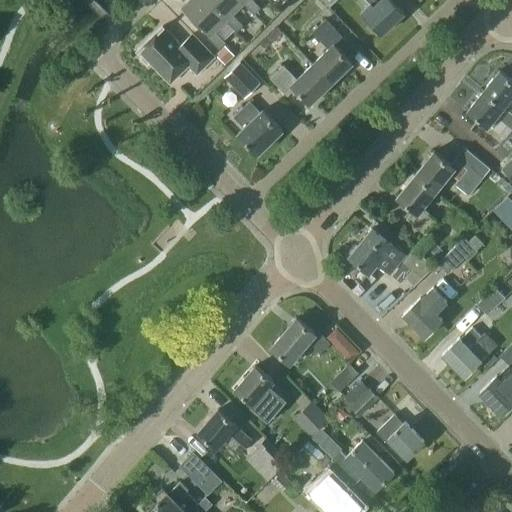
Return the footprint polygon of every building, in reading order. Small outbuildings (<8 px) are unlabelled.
[(227,21),(206,0),(190,0),(181,9),(210,38),(208,40),(218,51),(225,44),(215,33),(226,22),(227,21)] [(245,4),(240,0),(206,0),(227,21),(226,22),(237,33),(243,27),(233,16),(244,5),(245,4)] [(240,0),(245,4),(244,5),(254,15),(260,9),(251,0),(240,0)] [(382,34),(395,22),(396,24),(403,18),(402,16),(404,14),(390,0),(365,0),(371,6),(363,14),(382,34)] [(329,51),(314,66),(331,84),(352,64),(339,51),(347,43),(326,22),(313,35),(329,51)] [(162,28),(137,52),(143,57),(139,60),(146,67),(149,64),(170,85),(188,67),(196,76),(214,59),(191,36),(180,47),(162,28)] [(278,28),(269,36),(274,42),(283,33),(278,28)] [(226,45),(216,55),(226,64),(235,55),(226,45)] [(241,62),(225,77),(244,97),(260,82),(241,62)] [(310,105),(331,84),(314,66),(298,81),(285,67),(271,80),(287,96),(295,88),(310,105)] [(511,81),(499,71),(483,91),(511,114),(511,97),(511,96),(511,81)] [(511,114),(483,91),(467,111),(488,127),(497,115),(511,127),(511,130),(511,132),(511,114)] [(250,102),(233,119),(244,130),(238,136),(257,156),(283,131),(262,110),(260,113),(250,102)] [(435,152),(416,176),(436,191),(449,175),(457,181),(455,183),(469,194),(471,192),(491,168),(465,147),(450,165),(435,152)] [(511,158),(501,170),(511,180),(511,158)] [(436,191),(416,176),(397,199),(413,211),(406,221),(425,236),(437,221),(422,209),(436,191)] [(405,256),(393,246),(372,229),(349,258),(370,274),(378,265),(391,275),(405,256)] [(465,238),(438,263),(448,273),(465,257),(468,260),(478,251),(465,238)] [(413,248),(403,261),(404,262),(413,270),(406,277),(414,286),(435,266),(413,248)] [(404,262),(393,276),(401,282),(406,277),(413,270),(404,262)] [(495,286),(478,304),(488,314),(505,296),(495,286)] [(448,303),(441,297),(434,289),(422,301),(420,300),(404,316),(425,338),(442,322),(435,315),(448,303)] [(296,318),(270,349),(290,365),(308,344),(321,355),(331,343),(318,332),(316,335),(296,318)] [(487,355),(475,342),(480,337),(472,329),(460,340),(459,339),(443,355),(464,377),(480,361),(480,362),(487,355)] [(253,402),(249,407),(268,422),(291,396),(274,381),(275,380),(256,364),(236,387),(253,402)] [(349,364),(330,382),(340,392),(359,373),(349,364)] [(491,382),(492,383),(480,395),(502,416),(511,405),(511,370),(507,366),(491,382)] [(370,389),(352,407),(359,414),(361,416),(379,397),(370,389)] [(312,401),(303,410),(319,425),(327,417),(312,401)] [(217,410),(197,434),(215,449),(223,440),(240,454),(251,441),(234,427),(236,426),(217,410)] [(395,416),(377,434),(385,443),(389,439),(408,459),(424,442),(405,423),(403,424),(395,416)] [(330,436),(322,428),(313,437),(321,446),(330,436)] [(309,440),(299,451),(315,466),(325,456),(309,440)] [(340,452),(331,461),(354,485),(362,477),(376,490),(393,474),(362,442),(346,458),(340,452)] [(274,445),(264,454),(279,470),(289,461),(274,445)] [(193,452),(181,465),(200,484),(212,471),(193,452)] [(354,485),(331,461),(322,469),(329,476),(312,491),(332,511),(353,511),(359,507),(346,493),(354,485)] [(290,482),(282,474),(273,482),(282,490),(290,482)] [(159,501),(147,511),(189,511),(198,503),(187,492),(189,490),(181,481),(170,492),(168,490),(167,492),(163,488),(154,496),(159,501)] [(198,503),(189,511),(204,511),(213,504),(206,496),(198,503)]
